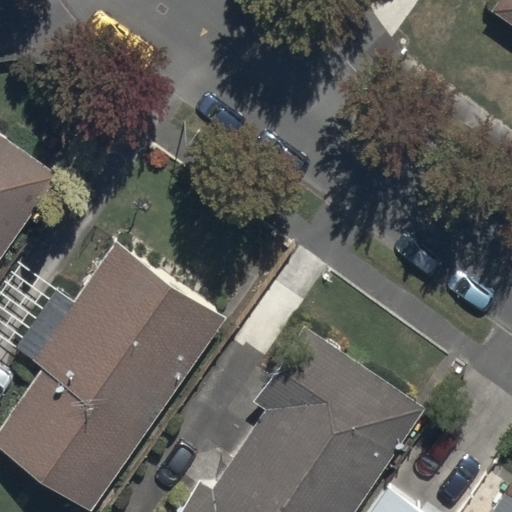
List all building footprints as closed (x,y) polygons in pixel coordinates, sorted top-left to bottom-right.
[(511,0),(491,0),(489,4),(511,20),(511,0)] [(0,254),(60,170),(0,127),(0,254)] [(47,361),(0,428),(0,441),(90,506),(224,322),(115,244),(36,353),(47,361)] [(345,511),(420,404),(302,323),(251,397),(263,404),(206,488),(194,480),(172,511),(345,511)] [(431,511),(382,477),(356,511),(431,511)] [(511,511),(511,498),(498,488),(481,511),(511,511)]
